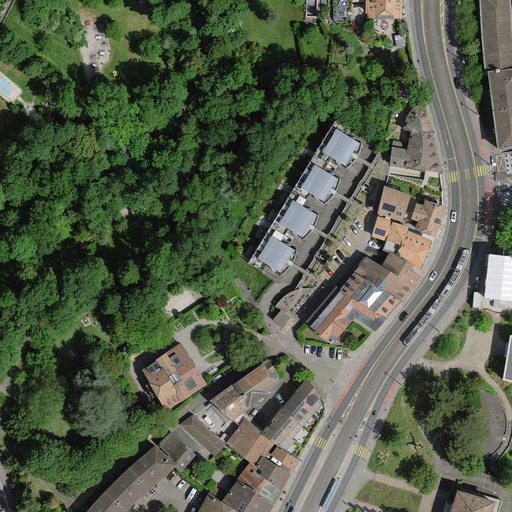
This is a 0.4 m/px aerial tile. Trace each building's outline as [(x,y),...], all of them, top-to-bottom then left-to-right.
[(400,0),(352,0),(352,1),(372,1),(372,14),(400,15),(400,0)] [(483,0),(485,37),(511,34),(511,21),(510,0),(483,0)] [(402,35),(408,33),(410,33),(407,23),(400,25),(402,35)] [(402,35),(396,36),(397,42),(404,41),(405,45),(410,44),(408,33),(402,35)] [(491,75),(511,72),(511,34),(485,37),(489,76),(491,75)] [(496,113),(511,110),(511,72),(491,75),(496,113)] [(318,84),(318,77),(305,75),(305,83),(318,84)] [(400,99),(409,100),(417,96),(421,92),(417,76),(404,80),(406,88),(399,90),(400,99)] [(406,130),(415,132),(431,134),(424,107),(417,108),(411,118),(406,130)] [(511,110),(496,113),(501,150),(511,148),(511,110)] [(332,127),(346,135),(350,128),(337,120),(332,127)] [(332,127),(319,149),(333,158),(346,166),(353,155),(359,144),(346,135),(332,127)] [(392,149),(391,165),(441,173),(431,134),(415,132),(412,148),(410,147),(409,152),(405,151),(392,149)] [(392,149),(405,151),(405,149),(401,143),(394,142),(392,149)] [(353,155),(346,166),(348,169),(354,163),(359,155),(361,149),(363,144),(359,144),(353,155)] [(333,158),(319,149),(314,156),(329,164),(333,158)] [(329,164),(314,156),(310,162),(324,171),(329,164)] [(324,171),(310,162),(297,185),(311,194),(324,202),(331,191),(338,179),(324,171)] [(331,191),(324,202),(326,204),(332,199),(335,195),(339,187),(341,180),(338,179),(331,191)] [(311,194),(297,185),(293,191),(307,200),(311,194)] [(307,200),(293,191),(289,198),(303,207),(307,200)] [(303,207),(289,198),(275,221),(289,229),(303,237),(310,227),(317,215),(303,207)] [(421,220),(418,229),(435,235),(444,208),(420,201),(414,218),(421,220)] [(382,203),(380,213),(391,216),(397,218),(400,209),(382,203)] [(380,213),(378,219),(388,222),(391,216),(380,213)] [(319,215),(317,215),(310,227),(303,237),(304,240),(312,233),(315,227),(318,222),(319,215)] [(388,222),(378,219),(373,234),(387,239),(384,250),(392,254),(413,264),(422,269),(432,242),(407,233),(408,229),(388,222)] [(289,229),(275,221),(271,227),(285,236),(289,229)] [(271,227),(267,233),(281,242),(285,236),(271,227)] [(281,242),(267,233),(253,256),(267,264),(281,273),(288,263),(295,250),(281,242)] [(298,251),(295,250),(288,263),(281,273),(283,276),(291,267),(295,260),(298,251)] [(413,264),(392,254),(387,263),(384,268),(414,286),(417,280),(420,276),(410,270),(413,264)] [(267,264),(253,256),(249,263),(263,272),(267,264)] [(414,286),(384,268),(368,258),(355,274),(401,301),(414,286)] [(491,292),(511,295),(511,294),(511,261),(494,260),(490,292),(491,292)] [(401,301),(355,274),(344,287),(387,317),(401,301)] [(387,317),(344,287),(340,291),(336,287),(333,292),(337,295),(311,326),(333,343),(350,322),(355,317),(376,330),(387,317)] [(337,295),(333,292),(307,322),(311,326),(337,295)] [(291,320),(282,312),(276,319),(284,327),(291,320)] [(183,345),(145,370),(167,408),(206,383),(183,345)] [(235,384),(250,405),(264,394),(264,390),(276,381),(270,372),(275,368),(269,360),(235,384)] [(285,407),(262,434),(275,443),(279,446),(298,459),(306,446),(303,439),(306,435),(313,434),(321,421),(313,415),(322,405),(320,403),(323,400),(319,391),(308,378),(285,407)] [(235,384),(212,402),(232,419),(241,412),(250,405),(235,384)] [(252,463),(257,466),(263,457),(275,443),(262,434),(247,419),(241,427),(232,419),(212,402),(194,415),(212,433),(227,443),(252,463)] [(247,419),(241,412),(232,419),(241,427),(247,419)] [(212,433),(194,415),(182,425),(216,456),(227,443),(212,433)] [(159,445),(170,455),(182,442),(172,433),(159,445)] [(170,455),(168,457),(167,458),(175,465),(180,470),(196,454),(182,442),(170,455)] [(298,459),(279,446),(273,453),(279,459),(292,468),(298,459)] [(131,468),(149,488),(175,465),(167,458),(168,457),(156,447),(131,468)] [(289,474),(263,457),(257,466),(263,471),(262,474),(280,488),(289,474)] [(257,466),(252,463),(239,481),(273,504),(282,489),(280,488),(262,474),(263,471),(257,466)] [(107,492),(126,509),(149,488),(131,468),(107,492)] [(268,511),(273,504),(239,481),(223,502),(239,511),(268,511)] [(460,490),(453,511),(496,511),(500,502),(460,490)] [(88,511),(123,511),(126,509),(107,492),(88,511)] [(239,511),(223,502),(211,493),(200,511),(239,511)]
